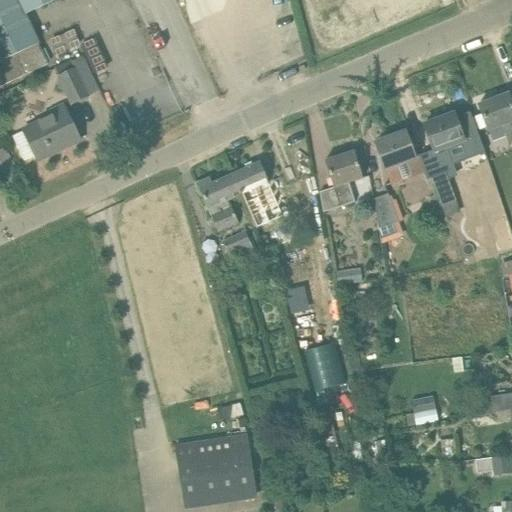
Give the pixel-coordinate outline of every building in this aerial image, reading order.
[(0,0),(0,86),(25,75),(30,73),(48,64),(25,14),(54,0),(0,0)] [(73,29),(47,39),(54,56),(80,45),(73,29)] [(72,104),(88,96),(75,69),(59,77),(72,104)] [(511,101),(509,94),(479,105),(489,131),(503,126),(510,143),(511,142),(511,101)] [(81,141),(64,105),(49,112),(52,117),(23,130),(38,161),(39,160),(38,159),(53,151),(52,149),(60,146),(61,150),(81,141)] [(454,114),(424,125),(433,150),(419,156),(425,171),(428,179),(431,178),(443,174),(440,166),(456,160),(451,146),(464,141),(468,153),(484,147),(470,112),(456,118),(454,114)] [(406,132),(375,143),(385,170),(391,184),(425,171),(419,156),(418,154),(414,155),(406,132)] [(0,177),(17,168),(5,148),(0,150),(0,177)] [(354,152),(325,161),(334,188),(320,192),(323,213),(356,202),(349,182),(363,177),(354,152)] [(233,174),(242,194),(253,189),(262,213),(278,206),(268,183),(269,182),(260,162),(233,174)] [(461,212),(446,172),(443,174),(431,178),(446,217),(461,212)] [(242,194),(233,174),(212,184),(210,178),(197,184),(208,210),(209,209),(212,217),(218,232),(238,222),(229,200),(242,194)] [(391,202),(388,194),(373,200),(379,229),(382,241),(403,233),(399,221),(403,220),(396,200),(391,202)] [(254,249),(246,232),(222,243),(230,260),(254,249)] [(364,281),(361,266),(337,270),(339,284),(364,281)] [(301,349),(312,387),(343,378),(332,341),(301,349)] [(497,412),(511,410),(511,409),(511,393),(482,398),(482,399),(474,400),(467,411),(467,416),(497,412)] [(416,426),(438,422),(436,409),(434,397),(412,402),(414,414),(406,415),(408,426),(416,425),(416,426)] [(511,418),(511,414),(511,410),(497,412),(498,420),(511,418)] [(176,445),(185,510),(258,499),(248,434),(176,445)] [(373,436),(365,437),(370,474),(380,473),(379,461),(388,459),(384,440),(374,442),(373,436)] [(489,457),(490,470),(491,474),(510,471),(508,455),(489,457)]
